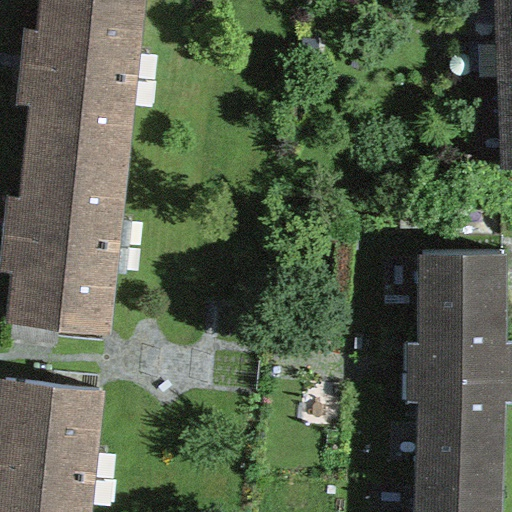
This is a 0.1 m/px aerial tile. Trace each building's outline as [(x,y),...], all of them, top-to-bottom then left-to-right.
[(49,96),(36,95),(30,147),(124,156),(130,97),(117,91),(121,52),(135,49),(139,0),(45,0),(42,31),(56,33),(52,69),(49,96)] [(511,0),(498,0),(501,74),(511,73),(511,0)] [(511,73),(501,74),(504,163),(511,163),(511,73)] [(117,216),(124,156),(30,147),(25,198),(38,200),(34,235),(32,264),(18,262),(13,316),(106,326),(112,264),(100,258),(104,220),(117,216)] [(423,366),(489,367),(490,336),(503,336),(503,302),(503,248),(424,248),(423,366)] [(489,397),(489,367),(423,366),(420,481),(499,484),(500,443),(502,397),(489,397)] [(7,495),(0,493),(0,511),(86,511),(88,495),(76,489),(80,450),(93,446),(100,385),(6,376),(0,429),(14,431),(10,467),(7,495)] [(497,511),(499,484),(420,481),(418,511),(497,511)]
